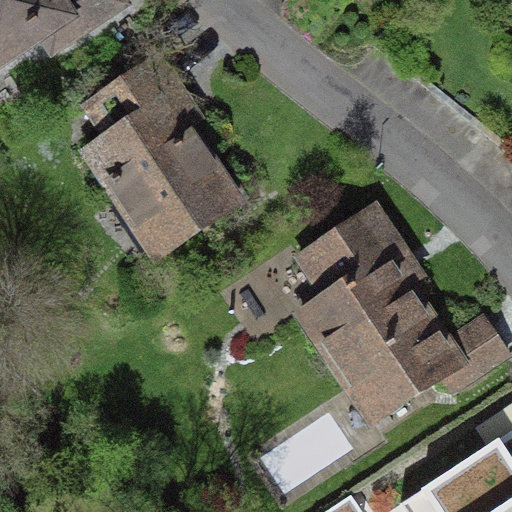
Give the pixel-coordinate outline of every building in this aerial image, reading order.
[(0,0),(0,57),(58,20),(69,37),(120,3),(118,0),(0,0)] [(511,73),(419,0),(410,0),(387,28),(373,46),(464,119),(498,146),(511,160),(511,73)] [(128,124),(88,150),(159,258),(237,205),(176,113),(168,101),(180,93),(159,63),(161,62),(157,57),(152,60),(152,61),(106,92),(128,124)] [(373,208),(299,257),(326,297),(301,313),(374,424),(443,378),(452,391),(507,355),(481,320),(446,345),(407,287),(419,278),(409,262),(373,208)] [(511,511),(511,431),(400,506),(403,511),(511,511)] [(360,511),(357,506),(351,497),(327,511),(360,511)]
